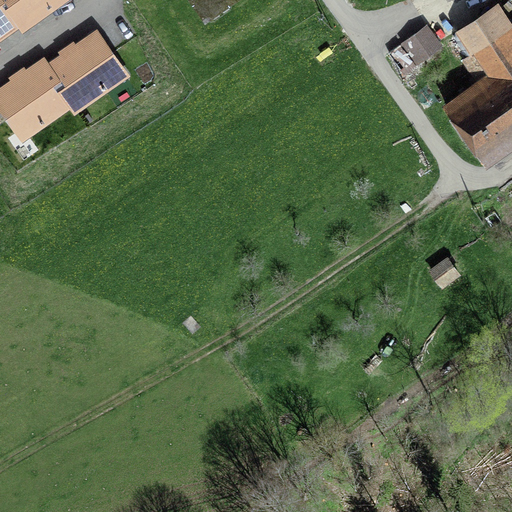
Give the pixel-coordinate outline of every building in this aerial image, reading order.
[(0,0),(0,39),(23,23),(6,0),(0,0)] [(73,0),(6,0),(23,23),(29,32),(73,0)] [(194,0),(213,23),(242,0),(194,0)] [(480,81),(445,105),(485,160),(511,141),(511,26),(507,30),(494,10),(458,35),(472,55),(465,60),(480,81)] [(426,25),(402,42),(417,62),(440,45),(426,25)] [(80,107),(85,114),(137,78),(104,32),(53,68),(80,107)] [(388,52),(404,74),(415,66),(400,44),(388,52)] [(0,94),(0,102),(29,143),(80,107),(53,68),(48,61),(0,94)] [(447,258),(431,270),(440,282),(456,270),(447,258)]
